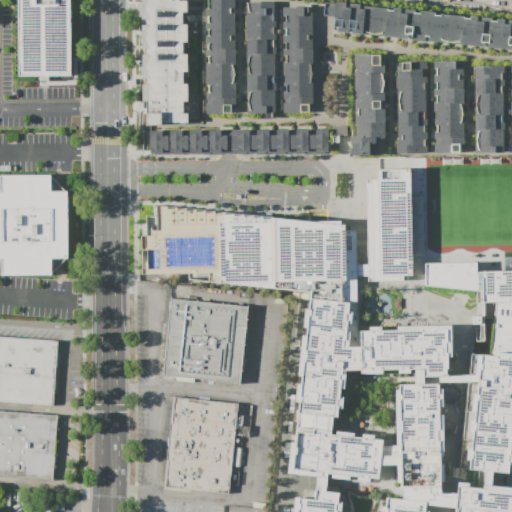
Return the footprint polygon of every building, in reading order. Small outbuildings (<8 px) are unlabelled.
[(70,0),(71,76),(18,76),(17,0),(70,0)] [(145,126),(161,125),(161,124),(188,124),(188,115),(187,115),(187,112),(186,112),(186,107),(183,107),(183,101),(187,101),(187,83),(186,83),(186,77),(187,77),(187,53),(186,53),(186,48),(187,48),(187,24),(186,24),(186,12),(187,12),(187,0),(141,0),(141,20),(145,20),(145,25),(141,25),(141,63),(140,63),(140,81),(141,81),(142,103),(145,103),(145,126)] [(234,10),(209,10),(209,0),(231,0),(231,2),(234,2),(234,10)] [(273,16),(248,16),(250,13),(248,5),(273,5),(273,16)] [(337,6),(351,8),(348,33),(338,32),(339,29),(334,28),(337,6)] [(351,8),(365,9),(362,34),(353,33),(353,30),(349,30),(351,8)] [(365,9),(376,10),(374,36),(365,33),(363,32),(363,34),(362,34),(365,9)] [(209,10),(234,10),(231,10),(231,15),(234,15),(234,24),(209,24),(209,10)] [(376,10),(388,12),(385,36),(385,35),(382,35),(374,36),(376,10)] [(311,23),(286,24),(286,12),(311,11),(311,23)] [(388,12),(401,13),(398,38),(398,35),(393,35),(393,37),(385,36),(388,12)] [(401,13),(415,14),(412,39),(412,36),(408,36),(408,39),(398,38),(401,13)] [(415,14),(427,16),(425,41),(424,41),(425,38),(420,38),(420,40),(412,39),(415,14)] [(273,29),(248,29),(248,16),(273,16),(273,29)] [(427,16),(441,17),(439,42),(429,41),(429,38),(425,38),(425,41),(427,16)] [(441,17),(453,18),(450,44),(442,41),(439,40),(439,42),(441,17)] [(453,18),(464,19),(462,44),(462,43),(459,42),(459,43),(450,44),(453,18)] [(464,19),(477,21),(475,46),(474,46),(475,43),(470,43),(470,45),(462,44),(464,19)] [(477,21),(491,22),(489,47),(488,47),(489,44),(484,44),(484,47),(475,46),(477,21)] [(491,22),(504,23),(501,49),(501,46),(497,46),(497,48),(489,47),(491,22)] [(286,24),(311,23),(311,36),(286,37),(286,24)] [(504,23),(511,24),(511,46),(511,50),(501,49),(504,23)] [(209,24),(234,24),(231,24),(231,29),(234,29),(234,37),(209,37),(209,24)] [(274,42),(249,42),(248,29),(273,29),(274,42)] [(312,50),(287,51),(286,37),(311,36),(312,50)] [(209,37),(234,37),(231,37),(231,42),(234,42),(234,51),(209,51),(209,37)] [(274,55),(249,55),(249,42),(274,42),(274,55)] [(312,63),(287,64),(287,51),(312,50),(312,63)] [(209,51),(234,51),(232,52),(232,56),(234,56),(234,64),(209,64),(209,51)] [(275,66),(274,66),(248,67),(248,55),(249,55),(274,55),(275,55),(275,66)] [(358,57),(380,57),(380,61),(383,61),(383,73),(358,73),(358,57)] [(312,75),(287,75),(287,64),(312,63),(312,75)] [(208,64),(209,64),(234,64),(233,64),(233,67),(235,76),(208,76),(208,64)] [(402,64),(424,64),(424,78),(399,78),(399,69),(402,69),(402,64)] [(437,64),(459,64),(459,68),(462,68),(462,76),(437,77),(437,64)] [(248,67),(274,66),(274,78),(248,78),(248,67)] [(479,69),(501,68),(502,81),(477,81),(476,73),(479,73),(479,69)] [(357,73),(383,73),(382,73),(382,76),(384,85),(357,85),(357,73)] [(312,87),(287,87),(287,75),(312,75),(312,87)] [(208,76),(235,76),(234,84),(233,84),(233,87),(234,87),(209,88),(208,88),(208,76)] [(437,77),(462,76),(462,77),(459,77),(459,81),(462,81),(462,91),(437,91),(437,77)] [(248,78),(274,78),(274,91),(249,91),(248,78)] [(399,78),(424,78),(424,91),(399,91),(399,83),(402,83),(402,78),(399,78)] [(477,81),(502,81),(502,94),(477,94),(477,86),(479,86),(479,82),(477,82),(477,81)] [(357,85),(384,85),(382,93),(382,96),(384,96),(358,96),(357,96),(357,85)] [(209,88),(234,87),(235,95),(232,96),(232,100),(235,100),(210,100),(209,88)] [(312,100),(287,100),(287,87),(312,87),(312,100)] [(249,91),(274,91),(275,91),(275,102),(249,103),(249,91)] [(399,91),(424,91),(426,91),(426,102),(399,103),(400,94),(401,94),(401,91),(399,91)] [(437,91),(462,91),(460,91),(460,95),(462,95),(462,104),(461,104),(437,104),(437,91)] [(477,94),(502,94),(503,94),(503,106),(476,106),(478,97),(478,95),(477,95),(477,94)] [(358,96),(384,96),(384,106),(381,106),(381,110),(384,110),(359,111),(358,96)] [(210,100),(235,100),(235,110),(232,110),(232,114),(210,115),(210,100)] [(287,100),(312,100),(312,113),(287,113),(287,100)] [(249,103),(275,102),(276,102),(276,113),(249,114),(249,103)] [(399,103),(426,102),(426,114),(425,114),(400,114),(401,114),(401,111),(399,103)] [(463,115),(436,115),(436,104),(437,104),(461,104),(461,107),(463,115)] [(476,106),(503,106),(503,117),(502,117),(477,118),(477,117),(479,117),(479,114),(478,114),(476,106)] [(359,111),(384,110),(384,118),(381,118),(381,123),(384,123),(359,123),(359,111)] [(400,114),(425,114),(425,127),(400,127),(402,127),(402,122),(400,122),(400,114)] [(463,126),(463,127),(437,127),(436,127),(436,115),(463,115),(462,123),(461,123),(461,126),(463,126)] [(477,118),(502,117),(502,130),(477,130),(480,130),(480,126),(477,126),(477,118)] [(359,123),(384,123),(384,135),(381,135),(381,139),(375,139),(359,140),(359,138),(359,123)] [(400,127),(425,127),(425,141),(400,141),(403,141),(403,137),(400,137),(400,127)] [(437,127),(463,127),(463,135),(460,135),(460,139),(463,139),(438,140),(437,127)] [(169,135),(169,150),(162,150),(163,153),(149,153),(149,136),(149,131),(162,130),(162,136),(169,135)] [(189,135),(189,130),(201,130),(201,135),(208,135),(208,150),(202,150),(202,153),(189,153),(189,150),(189,135)] [(249,135),(256,135),(256,130),(269,130),(269,135),(269,149),(269,152),(258,152),(258,149),(250,149),(249,135)] [(269,135),(276,135),(276,130),(288,130),(289,134),(289,149),(289,152),(278,152),(278,149),(269,149),(269,135)] [(289,134),(295,134),(295,130),(308,130),(308,134),(308,149),(308,152),(297,152),(297,149),(289,149),(289,134)] [(308,134),(315,134),(315,130),(328,130),(328,152),(317,152),(317,149),(308,149),(308,134)] [(477,130),(502,130),(502,133),(503,133),(503,142),(477,142),(478,134),(479,134),(479,131),(477,131),(477,130)] [(169,135),(169,131),(182,131),(182,135),(189,135),(189,150),(182,150),(182,153),(169,153),(169,150),(169,135)] [(208,135),(208,131),(221,131),(221,135),(230,135),(230,149),(221,150),(221,153),(209,153),(208,150),(208,135)] [(230,135),(236,135),(236,131),(249,131),(249,135),(250,149),(250,152),(239,152),(239,149),(230,149),(230,135)] [(352,138),(359,138),(359,140),(375,139),(374,144),(377,144),(378,156),(353,156),(352,138)] [(438,140),(463,139),(463,149),(460,149),(460,154),(438,154),(438,140)] [(400,141),(425,141),(425,154),(402,154),(402,150),(400,150),(400,141)] [(477,142),(503,142),(503,153),(477,154),(477,153),(479,153),(479,150),(478,150),(477,142)] [(375,168),(408,167),(410,277),(404,277),(404,281),(367,282),(367,276),(367,265),(365,179),(376,178),(375,168)] [(0,175),(49,175),(49,177),(66,192),(66,195),(66,259),(50,274),(50,275),(0,276),(0,175)] [(155,205),(272,214),(276,218),(313,219),(322,219),(340,220),(340,224),(344,224),(344,230),(356,230),(356,265),(356,276),(356,303),(346,303),(338,302),(339,286),(335,286),(334,289),(318,290),(317,292),(274,289),(218,283),(187,281),(187,275),(161,273),(152,276),(146,275),(140,275),(141,236),(146,236),(146,216),(155,216),(155,205)] [(475,271),(511,270),(511,436),(510,453),(511,453),(511,465),(508,465),(507,475),(491,473),(490,486),(477,485),(477,484),(479,471),(468,470),(468,463),(464,463),(464,459),(465,459),(466,447),(469,448),(471,448),(472,434),(468,433),(469,419),(474,419),(474,414),(471,414),(472,394),(476,394),(477,373),(475,373),(476,353),(477,353),(489,354),(495,303),(481,303),(481,290),(424,285),(422,263),(474,262),(475,271)] [(367,265),(367,276),(356,276),(356,265),(367,265)] [(248,306),(246,323),(249,323),(248,340),(245,340),(243,358),(246,358),(245,366),(242,366),(240,384),(195,379),(195,383),(176,381),(176,378),(163,376),(170,298),(248,306)] [(426,511),(427,511),(424,510),(424,507),(432,507),(438,508),(438,506),(454,507),(455,493),(440,492),(440,487),(439,487),(439,482),(442,482),(444,464),(439,464),(439,457),(444,384),(423,383),(423,378),(446,379),(448,358),(450,329),(396,325),(396,331),(381,330),(381,327),(368,326),(368,331),(359,330),(358,347),(347,347),(349,331),(344,330),(344,325),(350,325),(351,311),(346,311),(346,303),(338,302),(308,300),(308,310),(303,310),(302,327),(299,327),(299,334),(300,334),(297,375),(300,375),(299,386),(295,385),(294,402),(298,403),(297,414),(313,415),(312,429),(312,433),(293,432),(292,443),(290,443),(287,475),(315,477),(314,499),(293,497),(292,511),(426,511)] [(52,405),(0,401),(0,337),(57,342),(52,405)] [(238,404),(229,494),(164,487),(173,397),(238,404)] [(0,411),(57,416),(52,480),(0,475),(0,411)] [(242,448),(240,467),(234,466),(237,447),(242,448)] [(453,511),(456,481),(468,482),(468,485),(511,487),(511,511),(453,511)]
